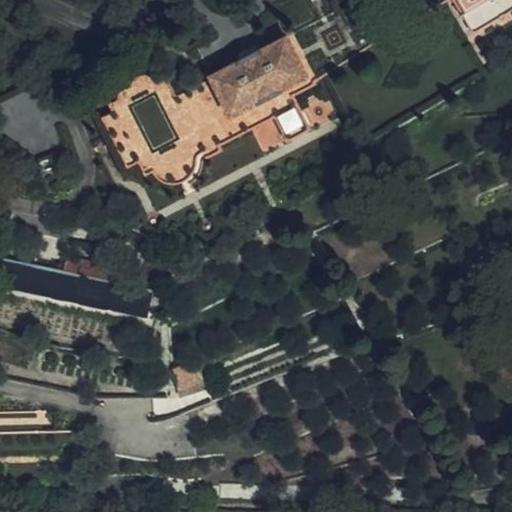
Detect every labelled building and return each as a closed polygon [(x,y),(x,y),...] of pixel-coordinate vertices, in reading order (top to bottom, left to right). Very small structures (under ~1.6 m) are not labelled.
[(451,0),(473,35),(501,18),(490,0),(451,0)] [(307,84),(284,42),(171,99),(159,78),(152,81),(143,77),(134,76),(121,81),(119,83),(114,90),(112,94),(111,102),(100,107),(105,115),(95,121),(121,172),(131,167),(136,175),(146,169),(153,174),(159,177),(167,178),(177,175),(185,168),(191,154),(268,115),(280,140),(302,129),(286,95),(307,84)] [(56,274),(116,287),(118,274),(59,261),(56,274)] [(0,262),(0,291),(141,321),(146,293),(116,287),(56,274),(0,262)] [(207,383),(200,362),(172,369),(179,392),(207,383)] [(207,383),(179,392),(180,398),(210,390),(207,383)]
